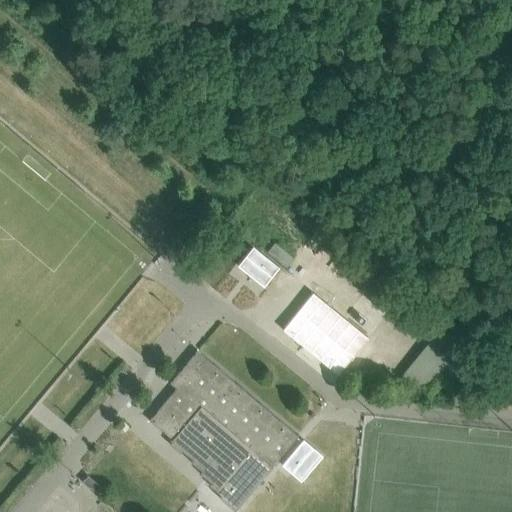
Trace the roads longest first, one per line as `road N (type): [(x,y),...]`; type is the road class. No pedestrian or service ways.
road 1 (unclassified): [(511,422),(370,409),(224,298)]
road 2 (unclassified): [(0,112),(224,298)]
road 3 (unclassified): [(39,511),(224,298)]
